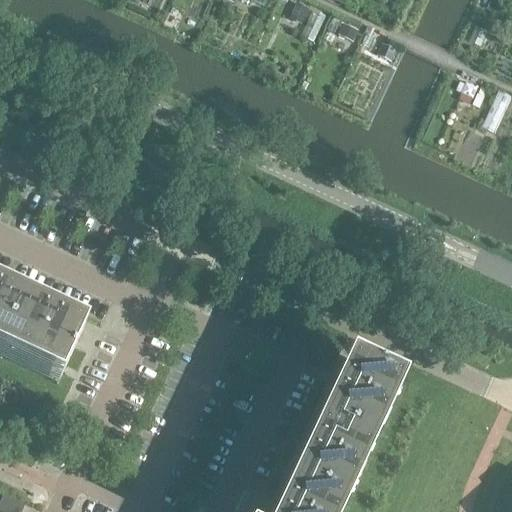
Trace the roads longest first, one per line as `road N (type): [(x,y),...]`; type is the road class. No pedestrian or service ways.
road 1 (tertiary): [(511,278),(0,41)]
road 2 (residential): [(511,399),(177,249)]
road 3 (unclassified): [(218,511),(287,366),(152,306)]
road 4 (residential): [(177,249),(0,167)]
road 5 (unclassified): [(73,479),(152,306)]
road 6 (unclassified): [(152,306),(0,235)]
